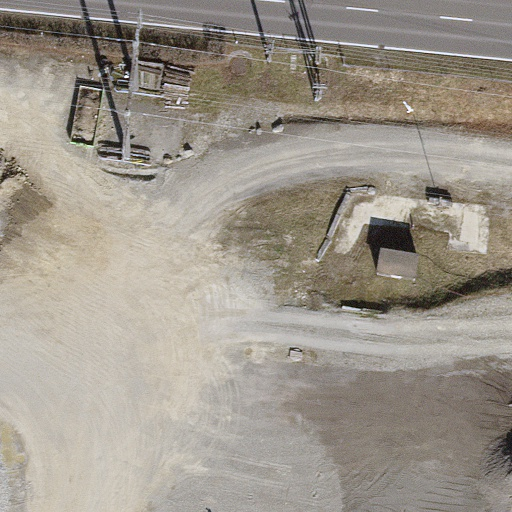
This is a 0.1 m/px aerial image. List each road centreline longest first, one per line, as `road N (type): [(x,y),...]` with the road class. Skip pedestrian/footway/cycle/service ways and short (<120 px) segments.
road 1 (track): [(511,145),(418,134),(221,170),(51,294),(0,462)]
road 2 (secondary): [(511,20),(295,0)]
